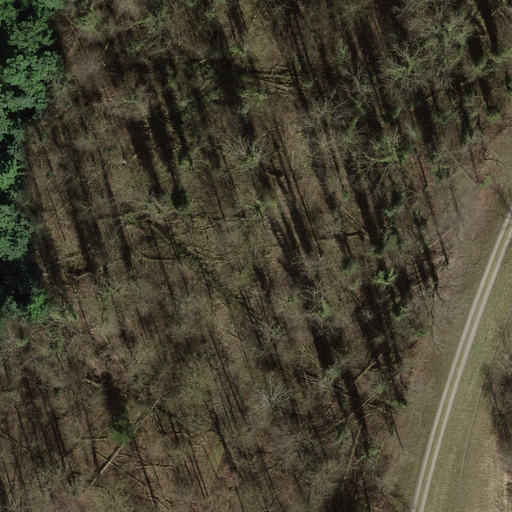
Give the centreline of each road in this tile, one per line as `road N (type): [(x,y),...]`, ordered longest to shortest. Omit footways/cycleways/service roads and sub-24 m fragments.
road 1 (track): [(197,511),(385,0)]
road 2 (track): [(511,221),(446,404),(418,511)]
